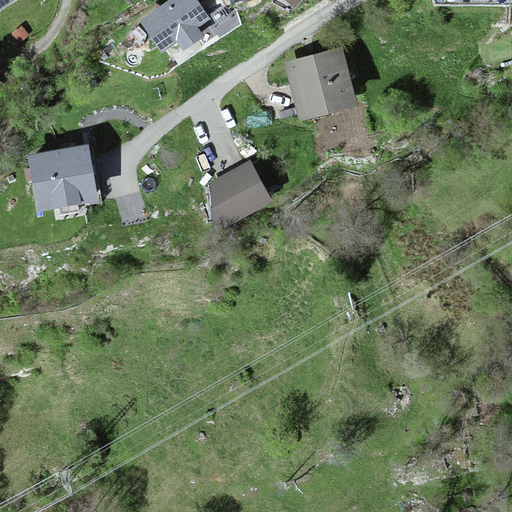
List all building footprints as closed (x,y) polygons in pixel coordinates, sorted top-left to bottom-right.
[(197,0),(183,0),(143,28),(165,61),(181,50),(188,59),(208,45),(202,36),(215,26),(197,0)] [(310,0),(279,0),(298,15),(310,0)] [(346,53),(286,69),(301,129),(362,113),(346,53)] [(29,138),(36,193),(99,186),(92,130),(29,138)] [(276,208),(256,169),(210,193),(230,232),(276,208)]
